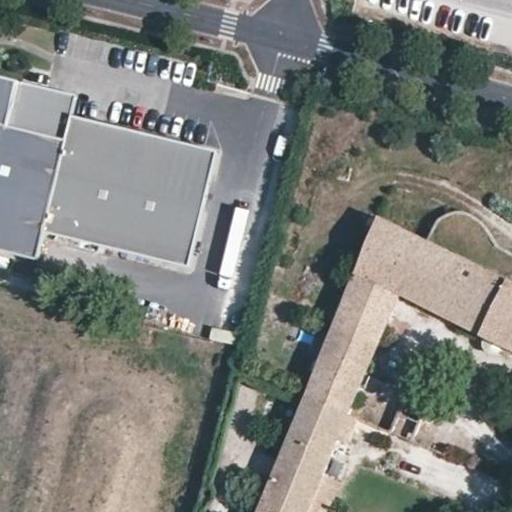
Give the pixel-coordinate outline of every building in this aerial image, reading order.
[(0,246),(36,255),(42,228),(188,263),(216,147),(70,111),(73,94),(0,76),(0,246)] [(511,284),(379,219),(306,399),(349,416),(400,294),(511,350),(511,284)] [(349,416),(306,399),(260,511),(308,511),(315,498),(324,477),(339,440),(349,416)] [(348,444),(357,419),(349,416),(339,440),(348,444)] [(340,483),(324,477),(315,498),(332,504),(340,483)]
